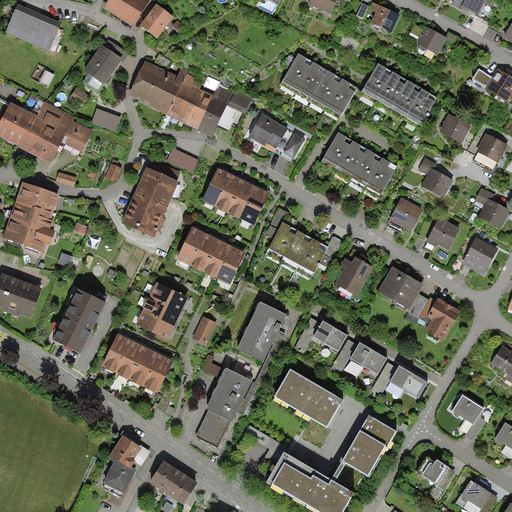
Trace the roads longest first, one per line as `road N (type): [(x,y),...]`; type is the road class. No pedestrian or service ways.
road 1 (residential): [(0,340),(265,511)]
road 2 (residential): [(486,308),(294,190)]
road 3 (residential): [(137,130),(127,93),(137,42),(87,10),(34,0)]
road 4 (residential): [(0,174),(107,192),(120,184),(137,130)]
road 5 (residential): [(137,130),(200,137),(271,176)]
road 6 (residential): [(417,429),(486,308)]
road 7 (residential): [(511,62),(393,0)]
